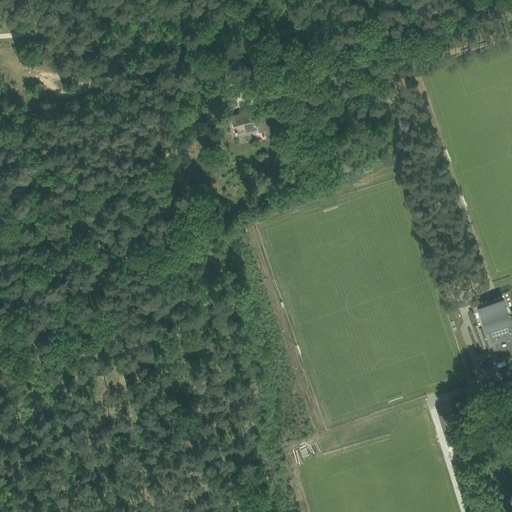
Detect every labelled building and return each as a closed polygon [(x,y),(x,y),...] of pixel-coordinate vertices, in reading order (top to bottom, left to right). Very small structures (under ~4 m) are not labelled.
[(256,110),(233,115),(237,130),(252,126),(253,131),(259,129),(260,131),(266,129),(268,138),(276,136),(272,116),(270,111),(262,114),(262,116),(257,117),(256,110)] [(298,135),(306,133),(302,117),(294,119),(298,135)] [(320,155),(318,149),(302,154),(304,160),(320,155)] [(508,343),(511,341),(511,324),(511,322),(509,316),(504,301),(481,309),(488,330),(494,348),(504,345),(508,343)] [(437,408),(446,438),(461,433),(451,403),(437,408)]
